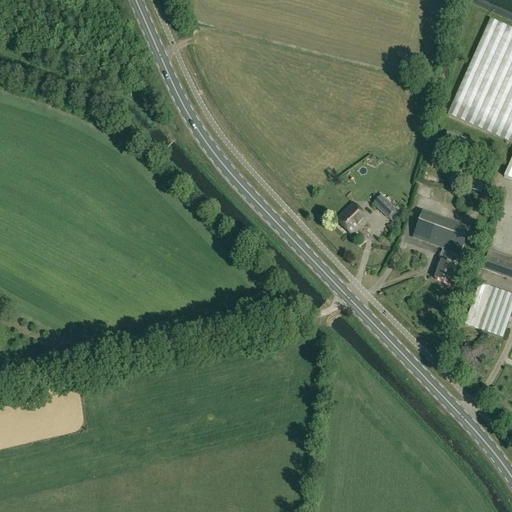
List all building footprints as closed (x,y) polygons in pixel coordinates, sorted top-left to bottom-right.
[(511,181),(511,29),(490,20),(448,116),(511,144),(511,159),(504,178),(511,181)] [(492,171),(496,162),(473,150),(468,159),(492,171)] [(486,180),(455,168),(450,183),(481,195),(486,180)] [(395,212),(381,196),(372,203),(387,219),(395,212)] [(352,203),(335,220),(352,237),(369,220),(352,203)] [(413,238),(443,249),(436,266),(437,267),(437,264),(440,265),(435,279),(449,285),(468,233),(421,216),(413,238)] [(511,258),(489,251),(482,269),(497,274),(511,279),(511,258)] [(477,330),(502,339),(511,310),(511,295),(493,289),(490,296),(489,296),(477,330)]
